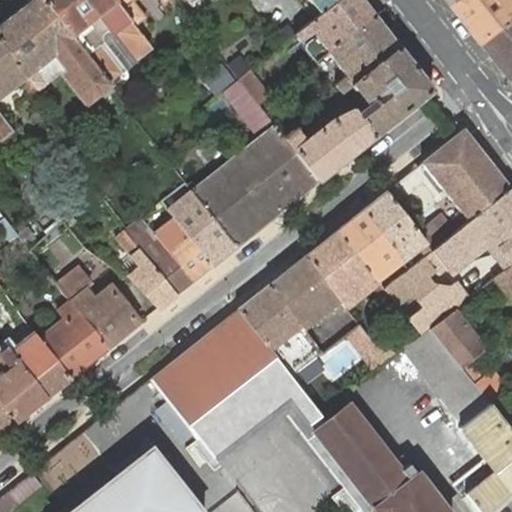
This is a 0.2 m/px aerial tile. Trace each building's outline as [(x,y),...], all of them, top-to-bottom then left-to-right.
[(42,0),(28,0),(0,22),(0,43),(36,91),(46,83),(39,73),(54,61),(61,71),(86,103),(97,94),(108,85),(107,84),(42,0)] [(113,0),(42,0),(107,84),(125,70),(104,43),(101,37),(106,33),(113,36),(134,63),(152,49),(141,36),(134,26),(113,0)] [(113,0),(134,26),(138,23),(146,17),(134,1),(135,0),(158,0),(162,4),(167,0),(113,0)] [(294,34),(315,61),(327,52),(372,15),(360,0),(337,0),(320,13),(313,19),(294,34)] [(309,0),(320,13),(337,0),(309,0)] [(511,0),(463,0),(459,4),(490,43),(511,25),(511,0)] [(397,47),(372,15),(327,52),(346,77),(334,86),(340,93),(349,85),(353,91),(358,87),(365,95),(372,104),(363,111),(356,116),(353,111),(348,110),(329,121),(303,142),(294,130),(284,138),(317,181),(431,91),(397,47)] [(511,25),(490,43),(511,71),(511,25)] [(104,43),(125,70),(134,63),(113,36),(106,33),(101,37),(104,43)] [(245,35),(227,49),(235,59),(253,46),(245,35)] [(0,43),(0,140),(11,132),(0,118),(0,117),(0,96),(18,82),(29,96),(36,91),(0,43)] [(39,73),(46,83),(57,75),(61,71),(54,61),(39,73)] [(61,71),(57,75),(81,106),(86,103),(61,71)] [(247,71),(237,78),(245,89),(259,106),(268,98),(247,71)] [(222,90),(230,100),(245,89),(237,78),(222,90)] [(0,96),(0,117),(0,118),(11,111),(15,108),(29,96),(18,82),(0,96)] [(258,136),(234,155),(278,212),(317,181),(284,138),(273,124),(259,106),(245,89),(230,100),(258,136)] [(421,162),(467,221),(509,189),(462,130),(421,162)] [(234,155),(189,190),(190,191),(230,242),(236,244),(237,245),(278,212),(234,155)] [(160,201),(166,209),(190,191),(189,190),(184,182),(160,201)] [(396,182),(385,191),(424,242),(427,246),(439,236),(429,224),(396,182)] [(445,240),(431,251),(446,270),(490,235),(511,263),(511,262),(511,192),(509,189),(467,221),(455,232),(445,240)] [(180,227),(211,266),(237,245),(236,244),(230,242),(190,191),(166,209),(169,212),(174,218),(180,227)] [(385,191),(360,210),(401,261),(424,242),(385,191)] [(96,192),(86,200),(90,205),(100,197),(96,192)] [(360,210),(337,229),(377,280),(401,261),(360,210)] [(62,220),(66,225),(75,217),(71,212),(62,219),(62,220)] [(427,246),(431,251),(445,240),(455,232),(441,215),(429,224),(439,236),(427,246)] [(154,234),(161,242),(180,227),(174,218),(154,234)] [(163,245),(192,281),(211,266),(180,227),(161,242),(163,245)] [(337,229),(304,255),(340,301),(346,308),(360,297),(363,294),(372,287),(382,300),(389,295),(384,289),(380,284),(379,282),(377,280),(337,229)] [(127,276),(133,281),(160,306),(175,294),(147,259),(132,241),(123,230),(113,238),(129,258),(119,266),(127,276)] [(30,232),(23,237),(27,243),(34,237),(30,232)] [(384,289),(389,295),(421,335),(428,329),(453,310),(467,298),(449,275),(485,247),(503,270),(511,263),(490,235),(446,270),(431,251),(426,255),(389,284),(384,289)] [(147,259),(175,294),(192,281),(163,245),(147,259)] [(426,255),(431,251),(427,246),(422,251),(426,255)] [(304,255),(268,284),(300,326),(303,330),(340,301),(304,255)] [(511,262),(511,263),(503,270),(493,278),(511,301),(511,262)] [(77,268),(56,285),(69,301),(71,304),(107,349),(138,324),(131,314),(126,308),(121,301),(109,286),(97,295),(92,299),(89,296),(84,289),(90,284),(77,268)] [(380,284),(384,289),(389,284),(385,280),(380,284)] [(268,284),(237,308),(269,350),(283,366),(309,345),(313,342),(303,330),(300,326),(268,284)] [(107,349),(71,304),(66,309),(71,316),(68,318),(60,324),(39,340),(69,379),(107,349)] [(237,308),(149,378),(193,435),(200,444),(265,392),(289,373),(283,366),(269,350),(237,308)] [(71,316),(66,309),(62,311),(65,315),(68,318),(71,316)] [(453,310),(428,329),(459,368),(484,349),(453,310)] [(428,329),(421,335),(408,344),(406,345),(402,348),(427,379),(464,424),(488,405),(473,386),(459,368),(428,329)] [(39,340),(33,332),(15,346),(9,351),(45,397),(69,379),(39,340)] [(5,345),(9,351),(15,346),(7,336),(0,341),(4,346),(5,345)] [(0,402),(15,421),(45,397),(9,351),(5,345),(4,346),(0,349),(0,350),(5,356),(0,359),(0,402)] [(406,345),(375,345),(362,354),(374,370),(402,348),(406,345)] [(509,395),(490,372),(473,386),(488,405),(491,409),(503,399),(509,395)] [(289,373),(265,392),(278,410),(302,391),(289,373)] [(302,391),(278,410),(356,511),(368,511),(373,508),(315,432),(327,422),(321,415),(302,391)] [(511,409),(503,399),(491,409),(509,433),(511,430),(511,409)] [(0,433),(15,421),(0,402),(0,433)] [(315,432),(373,508),(375,511),(447,511),(417,473),(407,480),(349,405),(327,422),(315,432)] [(488,405),(464,424),(459,427),(483,457),(493,471),(465,493),(480,511),(485,511),(511,487),(511,435),(509,433),(491,409),(488,405)] [(200,511),(150,448),(68,511),(200,511)] [(472,511),(480,511),(465,493),(493,471),(483,457),(450,483),(472,511)] [(0,511),(4,511),(38,487),(28,473),(0,494),(0,511)]
